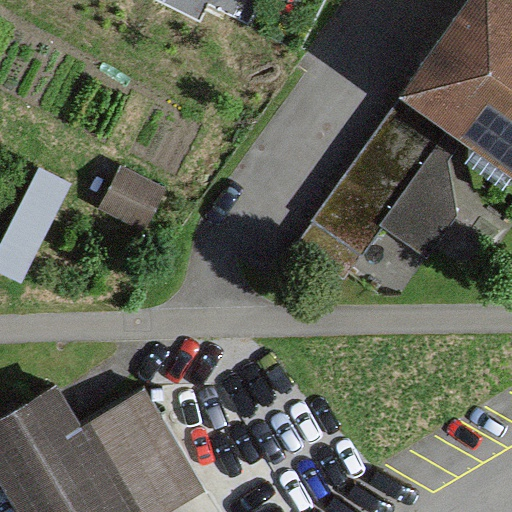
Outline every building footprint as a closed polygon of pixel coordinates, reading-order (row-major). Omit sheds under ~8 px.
[(222,0),(197,0),(218,10),(222,0)] [(262,0),(252,21),(299,44),(320,0),(262,0)] [(511,0),(472,0),(409,84),(511,162),(511,0)] [(368,141),(305,235),(402,298),(464,204),(368,141)] [(41,159),(0,247),(0,263),(26,275),(73,174),(41,159)] [(52,391),(0,421),(0,490),(12,511),(169,511),(199,495),(145,403),(81,441),(52,391)]
